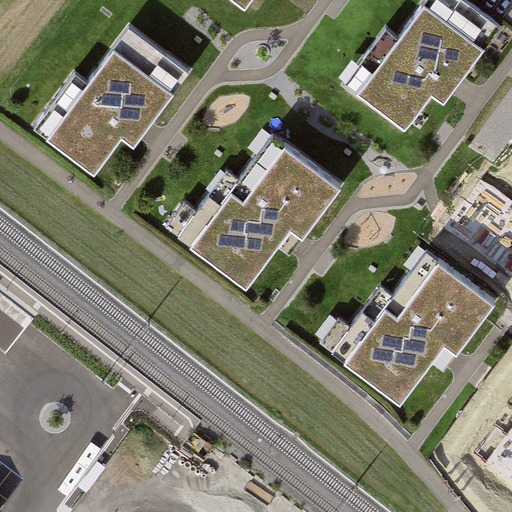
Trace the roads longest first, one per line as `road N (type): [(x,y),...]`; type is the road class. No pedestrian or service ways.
road 1 (track): [(459,511),(377,421),(0,129)]
road 2 (unclassified): [(51,492),(84,446),(91,420),(64,391),(28,404)]
